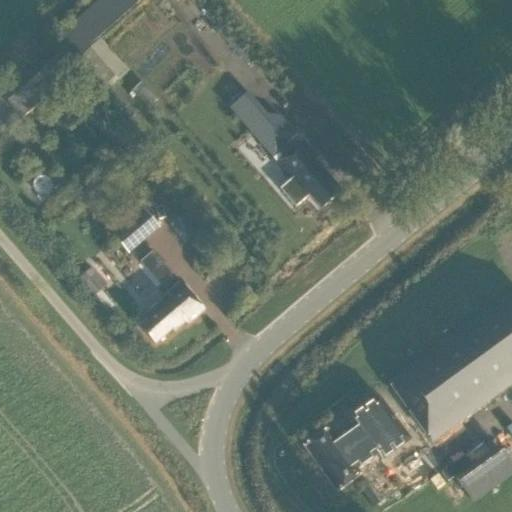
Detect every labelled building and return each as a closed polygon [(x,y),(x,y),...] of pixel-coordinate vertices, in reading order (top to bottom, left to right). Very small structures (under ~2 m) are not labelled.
[(72,59),(139,0),(103,0),(57,41),(72,59)] [(247,65),(253,58),(223,28),(217,34),(247,65)] [(77,61),(102,89),(119,74),(94,46),(77,61)] [(70,79),(56,61),(6,104),(21,121),(70,79)] [(248,94),(229,110),(271,158),(296,136),(280,117),(267,116),(248,94)] [(317,159),(302,141),(274,165),(289,182),(292,180),(307,198),(309,196),(321,209),(341,192),(314,161),(317,159)] [(179,162),(192,180),(202,172),(188,154),(179,162)] [(113,236),(128,255),(158,229),(143,211),(113,236)] [(199,214),(179,221),(186,242),(206,235),(199,214)] [(77,280),(92,297),(100,290),(106,285),(90,268),(77,280)] [(185,323),(187,325),(204,311),(180,283),(161,300),(162,302),(144,318),(147,321),(140,328),(155,345),(172,330),(174,333),(185,323)] [(511,293),(387,383),(431,444),(511,385),(511,293)] [(303,448),(336,495),(362,477),(357,470),(378,456),(381,461),(410,441),(399,426),(390,412),(380,398),(351,418),(355,423),(333,437),(329,430),(303,448)] [(488,491),(474,472),(461,481),(475,500),(488,491)]
